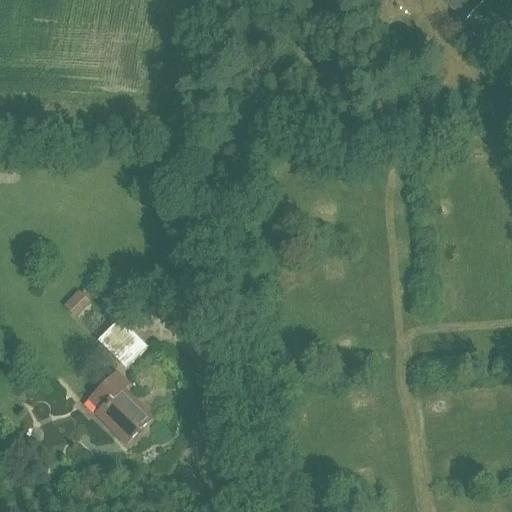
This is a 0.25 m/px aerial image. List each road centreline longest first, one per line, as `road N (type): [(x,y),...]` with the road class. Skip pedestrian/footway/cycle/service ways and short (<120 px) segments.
road 1 (track): [(487,171),(497,321),(391,329),(380,183)]
road 2 (track): [(325,446),(511,427)]
road 3 (track): [(391,329),(414,511)]
road 4 (track): [(511,174),(487,171),(470,116),(463,43)]
